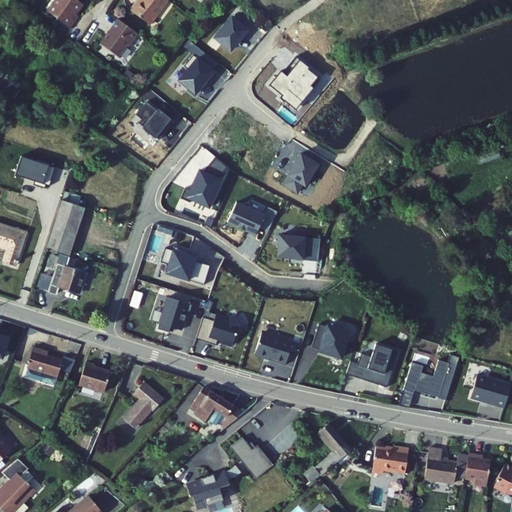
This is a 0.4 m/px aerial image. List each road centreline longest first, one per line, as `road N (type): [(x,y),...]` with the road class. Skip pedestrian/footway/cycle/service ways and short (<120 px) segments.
road 1 (tertiary): [(511,435),(273,390),(104,339)]
road 2 (residential): [(324,286),(272,281),(196,230),(144,214)]
road 3 (residential): [(374,120),(342,160),(226,93)]
road 4 (residential): [(226,93),(157,178),(144,214)]
road 5 (residential): [(144,214),(104,339)]
road 6 (residential): [(316,0),(276,32),(226,93)]
